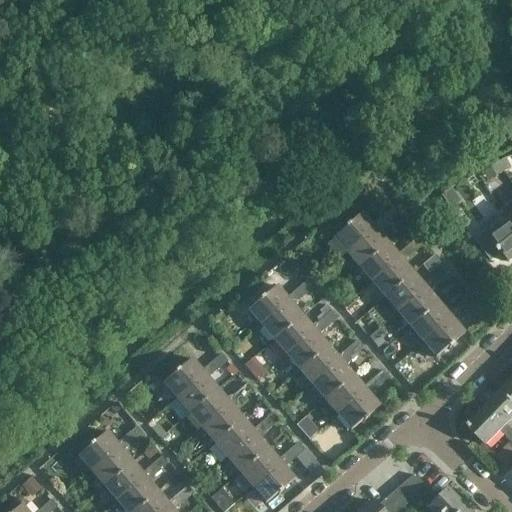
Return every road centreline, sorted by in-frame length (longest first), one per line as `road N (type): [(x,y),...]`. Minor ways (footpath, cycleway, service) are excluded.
road 1 (residential): [(314,511),(418,416)]
road 2 (residential): [(511,508),(418,416)]
road 3 (residential): [(418,416),(511,331)]
